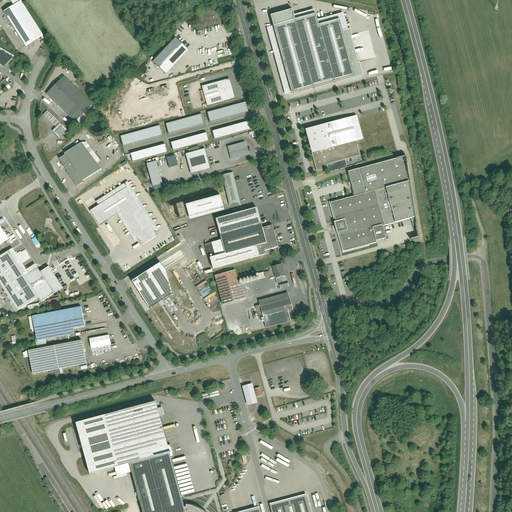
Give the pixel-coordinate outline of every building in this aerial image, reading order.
[(16,6),(6,13),(26,47),(42,37),(19,0),(13,0),(12,1),(16,6)] [(294,11),(272,17),(293,95),(364,75),(351,29),(344,31),(341,21),(321,26),(318,15),(297,21),(294,11)] [(188,50),(175,37),(153,61),(166,73),(188,50)] [(0,48),(0,64),(3,68),(16,57),(0,48)] [(2,75),(0,75),(0,92),(10,86),(5,80),(1,83),(2,75)] [(63,78),(46,96),(72,122),(90,104),(63,78)] [(229,79),(202,86),(207,106),(235,98),(229,79)] [(248,111),(245,101),(207,112),(210,122),(248,111)] [(56,128),(53,131),(60,138),(67,130),(47,111),(43,115),(56,128)] [(203,124),(200,114),(166,123),(168,133),(203,124)] [(354,118),(307,130),(318,171),(327,169),(326,166),(360,157),(356,143),(360,142),(354,118)] [(253,128),(250,120),(212,131),(215,139),(253,128)] [(162,135),(159,125),(120,136),(123,146),(162,135)] [(209,140),(206,132),(171,142),(173,151),(209,140)] [(113,136),(107,139),(113,152),(120,148),(113,136)] [(66,156),(60,160),(77,186),(84,182),(83,180),(100,169),(82,142),(64,154),(66,156)] [(249,155),(245,142),(228,147),(232,160),(249,155)] [(167,152),(165,144),(130,153),(133,161),(167,152)] [(210,169),(204,149),(185,155),(191,174),(210,169)] [(169,168),(178,166),(176,155),(167,158),(169,168)] [(357,197),(329,204),(343,254),(387,242),(383,228),(412,220),(407,186),(399,161),(350,173),(357,197)] [(163,185),(158,163),(148,165),(153,188),(163,185)] [(239,202),(232,173),(222,175),(228,205),(239,202)] [(144,245),(158,237),(156,234),(159,232),(128,182),(97,202),(99,206),(90,212),(100,226),(117,215),(135,243),(140,240),(144,245)] [(256,208),(216,219),(222,239),(211,242),(215,257),(211,258),(213,268),(266,254),(265,251),(278,247),(272,226),(262,228),(256,208)] [(0,245),(9,239),(0,226),(0,245)] [(11,250),(0,258),(0,283),(18,310),(37,298),(39,301),(62,286),(49,268),(41,273),(36,266),(26,272),(11,250)] [(180,261),(185,258),(181,251),(176,254),(180,261)] [(160,262),(132,281),(150,308),(173,293),(166,271),(160,262)] [(281,264),(272,267),(277,284),(280,283),(280,286),(288,283),(281,264)] [(215,275),(223,304),(245,299),(241,284),(238,284),(235,270),(215,275)] [(215,293),(204,299),(208,307),(219,302),(215,293)] [(288,293),(259,301),(267,327),(292,321),(290,314),(294,313),(288,293)] [(81,307),(32,317),(38,349),(28,351),(33,375),(86,364),(81,341),(47,348),(45,339),(73,333),(72,327),(85,324),(81,307)] [(90,338),(91,349),(111,346),(109,336),(90,338)] [(294,367),(292,363),(282,365),(286,378),(295,376),(292,368),(294,367)] [(247,406),(257,403),(252,384),(243,386),(247,406)] [(90,474),(130,464),(142,511),(260,511),(260,510),(254,511),(203,511),(200,510),(197,509),(193,508),(188,507),(184,508),(156,402),(76,423),(90,474)] [(311,511),(308,499),(272,508),(272,511),(311,511)]
